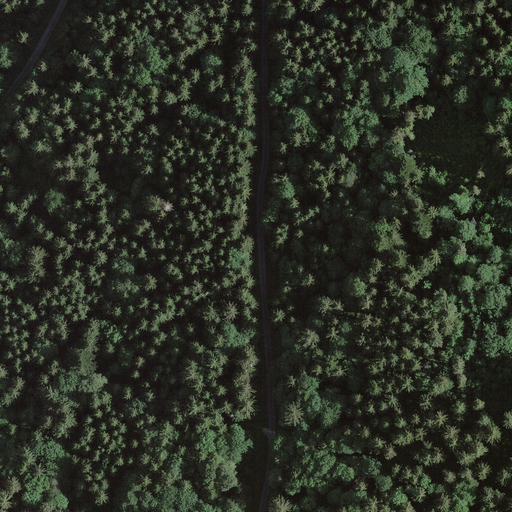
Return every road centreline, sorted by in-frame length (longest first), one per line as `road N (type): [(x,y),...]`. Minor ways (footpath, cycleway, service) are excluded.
road 1 (track): [(265,511),(272,466),(261,282),(264,0)]
road 2 (track): [(66,0),(0,110)]
